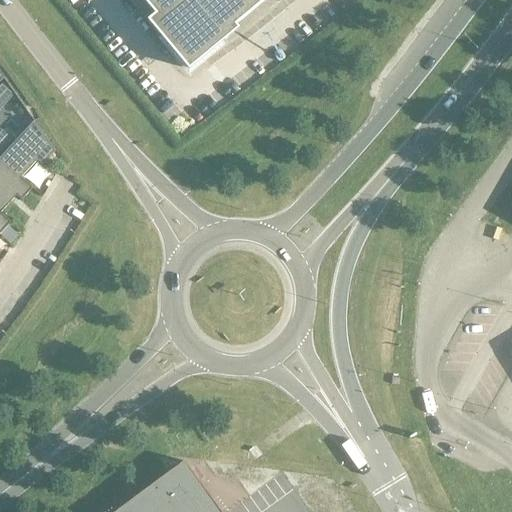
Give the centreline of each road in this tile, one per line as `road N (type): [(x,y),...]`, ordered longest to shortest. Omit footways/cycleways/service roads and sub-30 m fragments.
road 1 (unclassified): [(191,251),(0,2)]
road 2 (secondary): [(470,0),(271,241)]
road 3 (secondary): [(359,448),(340,353),(344,279),(365,202)]
road 4 (secondary): [(365,202),(511,28)]
road 5 (secondary): [(174,329),(45,461)]
road 6 (secondary): [(45,461),(195,357)]
road 7 (unclassified): [(359,448),(299,336)]
road 8 (unclassified): [(267,365),(359,448)]
